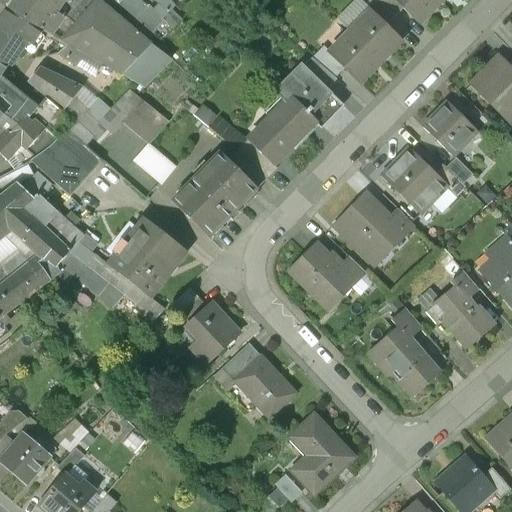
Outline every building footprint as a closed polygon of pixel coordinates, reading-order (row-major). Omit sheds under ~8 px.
[(64,0),(13,0),(7,9),(43,31),(64,0)] [(129,27),(97,0),(64,0),(43,31),(43,32),(50,35),(68,47),(70,46),(83,54),(122,75),(144,87),(171,59),(146,42),(129,27)] [(148,5),(141,0),(126,0),(122,6),(136,18),(148,5)] [(176,6),(171,0),(155,0),(158,4),(154,9),(164,18),(176,6)] [(395,17),(377,0),(369,0),(364,5),(370,11),(371,10),(387,26),(395,17)] [(403,9),(394,0),(377,0),(395,17),(403,9)] [(440,3),(437,0),(394,0),(403,9),(419,24),(440,3)] [(154,9),(149,4),(148,5),(136,18),(153,33),(162,41),(175,27),(164,18),(154,9)] [(7,9),(0,19),(0,60),(8,66),(16,55),(20,58),(29,44),(33,48),(43,32),(43,31),(7,9)] [(387,26),(371,10),(370,11),(349,32),(381,62),(402,41),(387,26)] [(153,33),(136,18),(129,27),(146,42),(153,33)] [(381,62),(349,32),(329,52),(328,53),(344,69),(360,84),(381,62)] [(83,54),(70,46),(68,47),(57,54),(76,63),(83,54)] [(344,69),(328,53),(329,52),(323,47),(313,58),(335,79),(344,69)] [(511,69),(499,57),(471,85),(511,125),(511,124),(507,120),(511,114),(511,69)] [(335,79),(313,58),(303,67),(327,90),(336,80),(335,79)] [(0,60),(0,97),(9,105),(17,112),(27,100),(1,77),(8,66),(0,60)] [(314,122),(317,125),(339,102),(327,90),(303,67),(281,90),(288,97),(314,122)] [(82,89),(40,69),(29,83),(46,97),(63,110),(82,89)] [(82,89),(63,110),(76,121),(86,112),(95,102),(82,89)] [(130,90),(97,122),(109,133),(143,100),(130,90)] [(0,118),(9,105),(0,97),(0,118)] [(63,110),(46,97),(28,115),(31,119),(44,130),(56,141),(68,130),(76,121),(63,110)] [(273,164),(314,122),(288,97),(247,139),(273,164)] [(9,105),(0,118),(0,126),(6,131),(7,129),(10,131),(22,117),(17,112),(9,105)] [(456,118),(445,106),(423,128),(452,157),(462,147),(458,143),(473,128),(459,114),(456,118)] [(76,121),(68,130),(86,146),(93,139),(99,144),(109,133),(97,122),(86,112),(76,121)] [(10,131),(7,129),(6,131),(0,137),(0,155),(6,160),(23,145),(27,149),(44,130),(31,119),(29,122),(22,117),(10,131)] [(44,130),(27,149),(36,157),(56,141),(44,130)] [(68,130),(56,141),(36,157),(31,162),(54,182),(86,146),(68,130)] [(273,164),(247,139),(237,149),(238,150),(266,178),(277,168),(273,164)] [(175,167),(148,144),(133,161),(160,185),(175,167)] [(86,146),(54,182),(71,197),(103,161),(86,146)] [(434,174),(409,149),(393,165),(394,167),(383,178),(420,214),(430,203),(426,199),(442,183),(442,182),(434,174)] [(266,178),(238,150),(227,161),(255,187),(256,188),(266,178)] [(227,161),(220,154),(173,202),(207,235),(219,223),(221,224),(243,202),(241,201),(255,187),(227,161)] [(472,175),(456,159),(447,169),(463,185),(472,175)] [(447,169),(443,165),(434,174),(442,182),(442,183),(456,197),(466,187),(463,185),(447,169)] [(52,185),(38,173),(23,189),(34,199),(37,195),(40,198),(52,185)] [(23,189),(17,184),(0,197),(0,240),(12,231),(37,256),(43,259),(59,241),(52,235),(61,225),(52,218),(56,212),(40,198),(37,195),(34,199),(23,189)] [(364,194),(334,225),(373,263),(402,233),(403,232),(389,218),(364,194)] [(415,227),(397,210),(389,218),(403,232),(402,233),(406,237),(415,227)] [(83,236),(73,227),(80,220),(70,211),(63,218),(56,212),(52,218),(61,225),(52,235),(59,241),(70,251),(110,283),(148,313),(144,317),(151,324),(165,309),(108,264),(93,252),(98,245),(85,234),(83,236)] [(187,252),(144,218),(108,264),(151,298),(187,252)] [(511,224),(502,233),(511,244),(511,243),(511,224)] [(70,251),(59,241),(43,259),(57,266),(59,264),(70,251)] [(339,266),(316,243),(288,271),(323,306),(334,295),(336,297),(352,280),(353,280),(339,266)] [(511,243),(511,244),(479,272),(511,309),(511,243)] [(110,283),(70,251),(59,264),(100,296),(110,283)] [(31,254),(14,268),(18,272),(34,258),(31,254)] [(18,272),(12,277),(15,281),(12,285),(23,300),(60,271),(57,266),(43,259),(37,256),(34,258),(18,272)] [(366,274),(349,257),(339,266),(353,280),(352,280),(356,284),(364,292),(374,282),(366,274)] [(479,290),(463,272),(450,283),(453,287),(455,286),(467,300),(479,290)] [(12,277),(0,287),(0,317),(23,300),(12,285),(15,281),(12,277)] [(467,300),(455,286),(453,287),(435,302),(446,315),(444,317),(457,333),(454,335),(467,349),(494,326),(482,312),(479,314),(467,300)] [(190,289),(173,305),(181,314),(199,298),(190,289)] [(181,314),(178,317),(187,328),(208,308),(199,298),(181,314)] [(239,334),(212,304),(208,308),(187,328),(199,341),(191,348),(206,365),(239,334)] [(422,328),(405,308),(391,321),(397,328),(398,326),(409,339),(422,328)] [(409,339),(398,326),(397,328),(375,347),(395,371),(392,374),(412,397),(439,374),(409,339)] [(249,344),(222,368),(234,382),(261,357),(249,344)] [(295,394),(261,357),(234,382),(269,418),(295,394)] [(0,423),(0,442),(6,435),(27,419),(19,412),(10,412),(0,423)] [(355,458),(314,414),(298,430),(315,448),(290,471),(314,497),(355,458)] [(511,417),(485,441),(511,471),(511,417)] [(50,458),(22,434),(15,443),(0,460),(0,461),(27,485),(50,458)] [(0,442),(0,460),(15,443),(6,435),(0,442)] [(75,449),(56,469),(64,475),(66,477),(84,457),(75,449)] [(482,477),(465,458),(435,484),(459,511),(469,511),(493,492),(494,491),(482,477)] [(510,490),(491,469),(482,477),(494,491),(493,492),(500,499),(510,490)] [(66,477),(64,475),(38,505),(46,511),(79,511),(95,494),(82,483),(78,488),(66,477)] [(302,493),(285,475),(275,485),(292,503),(302,493)] [(107,496),(93,511),(109,511),(116,504),(107,496)] [(427,511),(425,511),(423,511),(414,502),(402,511),(427,511)]
